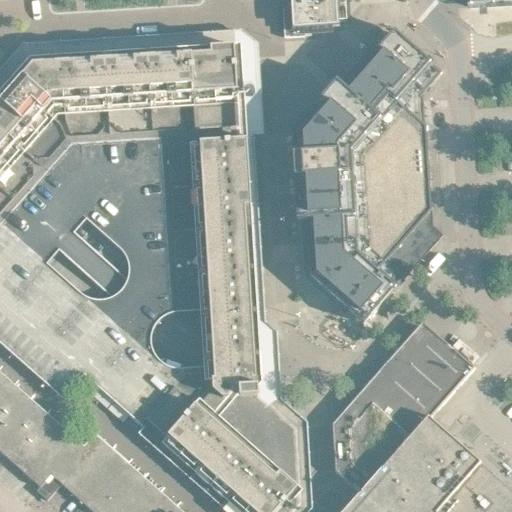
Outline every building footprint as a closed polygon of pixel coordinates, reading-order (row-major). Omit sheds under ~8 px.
[(284,0),(287,37),(307,36),(307,31),(314,30),(316,30),(320,25),(320,20),(349,19),(348,0),(284,0)] [(347,86),(304,134),(305,154),(306,165),(307,175),(309,220),(313,220),(317,219),(320,268),(320,272),(333,283),(351,300),(371,317),(371,318),(395,291),(399,287),(406,279),(443,238),(433,229),(430,185),(432,185),(432,179),(428,179),(426,157),(430,157),(430,151),(429,151),(425,97),(423,95),(423,94),(427,91),(444,71),(433,62),(402,35),(386,53),(366,76),(352,91),(347,86)] [(0,330),(2,332),(35,361),(69,391),(84,373),(99,386),(131,415),(164,444),(213,486),(229,501),(241,511),(293,511),(302,503),(300,478),(297,428),(295,427),(271,405),(260,395),(262,393),(261,387),(259,385),(258,378),(258,377),(258,376),(258,375),(257,357),(257,354),(256,344),(256,333),(252,333),(252,329),(255,329),(255,323),(253,291),(251,270),(250,248),(249,226),(247,205),(246,183),(244,140),(242,118),(239,60),(236,60),(235,53),(217,54),(194,55),(151,58),(108,61),(36,65),(30,72),(19,85),(18,86),(17,87),(10,95),(9,95),(7,97),(4,102),(0,105),(0,330)] [(511,511),(511,487),(469,450),(455,437),(448,431),(438,423),(433,418),(440,410),(478,367),(450,343),(448,345),(438,336),(439,334),(437,332),(436,334),(433,332),(397,372),(378,393),(347,427),(350,465),(370,484),(380,492),(362,511),(511,511)] [(0,448),(26,472),(66,427),(0,368),(0,448)] [(64,484),(75,493),(115,449),(98,434),(88,446),(66,427),(26,472),(42,486),(53,474),(64,484)] [(75,493),(91,508),(131,463),(115,449),(75,493)] [(91,508),(95,511),(144,511),(163,491),(131,463),(91,508)] [(53,474),(42,486),(39,490),(49,500),(64,484),(53,474)] [(144,511),(186,511),(163,491),(144,511)]
